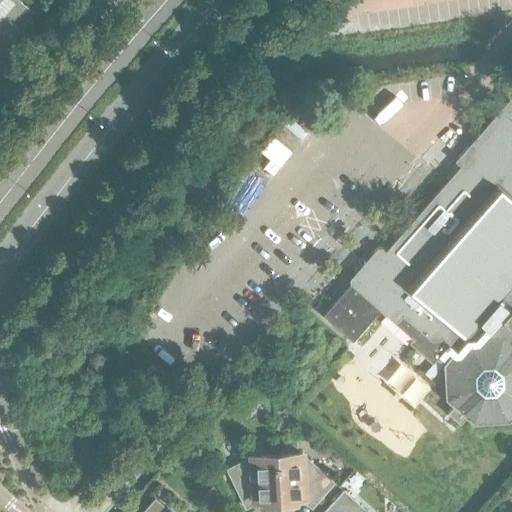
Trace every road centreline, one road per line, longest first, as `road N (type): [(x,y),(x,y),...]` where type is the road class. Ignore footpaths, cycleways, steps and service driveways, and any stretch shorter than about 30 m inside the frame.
road 1 (secondary): [(0,267),(216,0)]
road 2 (secondary): [(168,0),(0,201)]
